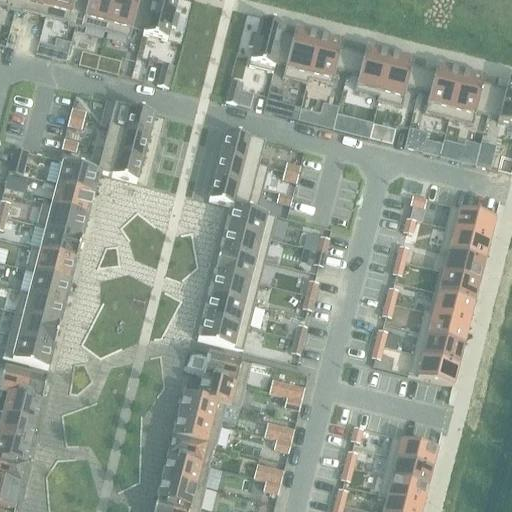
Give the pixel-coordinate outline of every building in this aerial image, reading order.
[(0,0),(0,8),(6,10),(6,12),(13,14),(21,16),(22,16),(23,14),(22,14),(25,0),(0,0)] [(25,0),(22,14),(23,14),(45,20),(49,0),(25,0)] [(49,0),(45,20),(67,26),(68,26),(73,6),(87,9),(89,0),(49,0)] [(67,26),(66,28),(83,32),(83,30),(105,35),(114,0),(89,0),(87,9),(73,6),(68,26),(67,26)] [(114,0),(105,35),(129,42),(132,32),(143,35),(151,3),(141,0),(114,0)] [(143,35),(142,37),(166,44),(170,29),(175,31),(178,17),(174,16),(177,2),(169,0),(151,0),(151,3),(143,35)] [(13,14),(11,26),(18,28),(21,16),(13,14)] [(252,36),(248,49),(253,50),(248,69),(272,75),(275,66),(282,36),(284,29),(260,23),(256,37),(252,36)] [(282,36),(275,66),(285,69),(282,80),(307,87),(308,82),(307,82),(318,38),(295,32),(296,31),(294,31),(292,39),(282,36)] [(318,38),(307,82),(308,82),(332,88),(335,73),(347,75),(352,54),(341,51),(343,43),(342,43),(341,43),(318,38)] [(38,46),(35,57),(51,61),(65,65),(70,45),(56,42),(54,50),(38,46)] [(352,54),(347,75),(358,78),(354,93),(377,99),(378,100),(389,56),(366,50),(367,49),(365,49),(363,56),(352,54)] [(377,99),(376,104),(401,110),(406,91),(418,93),(423,72),(412,69),(414,61),(413,61),(412,61),(389,56),(378,100),(377,99)] [(162,66),(156,88),(168,91),(174,69),(162,66)] [(423,72),(418,93),(429,96),(424,116),(448,122),(460,74),(437,68),(438,67),(436,67),(434,74),(423,72)] [(460,74),(448,122),(472,128),(475,117),(486,120),(494,89),(483,87),(485,79),(483,79),(460,74)] [(494,89),(486,120),(498,122),(497,124),(497,125),(511,128),(511,82),(507,82),(507,83),(508,83),(505,92),(494,89)] [(230,83),(225,105),(237,108),(242,86),(230,83)] [(105,105),(99,129),(108,131),(108,130),(148,140),(153,118),(105,105)] [(280,107),(277,119),(297,124),(299,113),(300,112),(280,107)] [(71,112),(69,120),(83,124),(86,116),(71,112)] [(299,113),(297,124),(306,126),(309,116),(299,113)] [(69,120),(67,129),(81,132),(83,124),(69,120)] [(357,124),(354,138),(368,142),(371,128),(357,124)] [(371,128),(368,142),(390,148),(393,134),(371,128)] [(103,151),(103,152),(142,162),(148,140),(108,130),(108,131),(103,151)] [(408,132),(403,151),(420,155),(425,136),(408,132)] [(225,136),(219,158),(259,168),(265,146),(225,136)] [(63,143),(61,151),(75,155),(78,147),(63,143)] [(442,144),(438,160),(448,162),(452,147),(442,144)] [(93,149),(88,171),(98,174),(98,176),(136,186),(142,162),(103,152),(103,151),(93,149)] [(11,161),(8,175),(16,177),(20,179),(26,155),(19,153),(14,152),(11,161)] [(219,158),(214,180),(263,192),(268,170),(259,168),(219,158)] [(50,165),(45,184),(57,187),(92,196),(98,176),(98,174),(88,171),(62,165),(62,168),(50,165)] [(285,166),(283,174),(298,177),(300,170),(285,166)] [(283,174),(281,183),(295,187),(298,177),(283,174)] [(8,175),(4,189),(13,191),(23,194),(27,180),(20,179),(16,177),(8,175)] [(214,180),(208,204),(224,208),(230,210),(231,208),(257,215),(263,192),(214,180)] [(51,208),(87,217),(92,196),(57,187),(51,208)] [(277,197),(275,206),(290,209),(292,201),(277,197)] [(412,200),(409,208),(424,212),(426,204),(412,200)] [(0,204),(0,205),(0,219),(5,220),(9,206),(0,204)] [(42,205),(36,228),(81,239),(87,217),(51,208),(42,205)] [(230,210),(225,230),(270,242),(275,222),(276,220),(257,215),(231,208),(230,210)] [(450,210),(444,231),(489,243),(495,221),(450,210)] [(406,222),(403,236),(411,238),(415,224),(406,222)] [(34,229),(28,249),(30,249),(30,250),(76,261),(81,239),(36,228),(36,229),(34,229)] [(225,230),(220,253),(265,264),(269,247),(270,242),(225,230)] [(444,231),(439,253),(448,256),(448,255),(484,264),(485,263),(484,263),(489,243),(444,231)] [(320,240),(317,254),(325,256),(328,242),(320,240)] [(30,250),(24,273),(34,276),(34,274),(70,283),(76,261),(30,250)] [(399,250),(396,264),(404,266),(408,252),(399,250)] [(220,253),(214,275),(259,286),(265,264),(220,253)] [(317,254),(313,269),(321,271),(325,256),(317,254)] [(443,275),(443,276),(479,285),(484,264),(484,265),(484,264),(448,255),(448,256),(443,275)] [(396,264),(392,278),(401,280),(404,266),(396,264)] [(34,276),(29,296),(64,305),(70,283),(34,274),(34,276)] [(438,274),(433,295),(474,306),(474,305),(479,285),(443,276),(443,275),(438,274)] [(214,275),(208,297),(254,308),(259,286),(214,275)] [(309,285),(305,298),(314,300),(317,287),(309,285)] [(388,292),(385,306),(394,308),(397,294),(388,292)] [(19,294),(14,315),(59,326),(64,305),(29,296),(19,294)] [(428,315),(428,316),(468,327),(473,306),(474,306),(433,295),(428,315)] [(208,297),(203,319),(248,330),(254,308),(208,297)] [(305,298),(302,313),(310,315),(314,300),(305,298)] [(385,306),(381,320),(390,322),(394,308),(385,306)] [(423,314),(418,336),(463,348),(463,347),(468,327),(428,316),(428,315),(423,314)] [(14,315),(8,337),(53,348),(59,326),(14,315)] [(203,319),(197,343),(242,354),(248,330),(203,319)] [(298,329),(294,342),(303,344),(306,331),(298,329)] [(378,333),(374,347),(383,350),(387,336),(378,333)] [(418,336),(412,357),(458,369),(458,368),(463,348),(418,336)] [(8,337),(2,361),(47,372),(53,348),(8,337)] [(294,342),(290,357),(299,359),(303,344),(294,342)] [(374,347),(371,362),(379,364),(383,350),(374,347)] [(202,379),(245,390),(250,367),(208,357),(207,359),(202,379)] [(412,357),(407,379),(452,390),(457,369),(458,369),(412,357)] [(4,371),(0,385),(0,394),(41,404),(47,381),(4,371)] [(196,400),(226,408),(225,409),(239,412),(245,390),(202,379),(197,400),(196,400)] [(272,383),(269,396),(272,396),(286,400),(301,404),(304,391),(272,383)] [(41,404),(0,394),(0,416),(36,425),(41,404)] [(178,418),(220,429),(225,409),(226,408),(196,400),(197,400),(183,396),(178,418)] [(286,400),(284,410),(298,414),(301,404),(286,400)] [(36,425),(0,416),(0,438),(30,446),(36,425)] [(220,429),(178,418),(172,439),(215,450),(220,429)] [(276,441),(290,445),(293,433),(267,427),(263,440),(275,443),(276,441)] [(353,431),(350,445),(358,447),(362,433),(353,431)] [(30,446),(0,438),(0,460),(25,467),(30,446)] [(215,450),(172,439),(167,460),(210,471),(210,470),(208,470),(213,450),(215,451),(215,450)] [(275,443),(273,453),(288,456),(290,445),(276,441),(275,443)] [(399,443),(394,462),(431,471),(436,452),(399,443)] [(347,455),(344,469),(352,471),(356,457),(347,455)] [(0,460),(0,483),(20,488),(25,467),(0,460)] [(162,481),(204,492),(210,471),(167,460),(162,481)] [(394,462),(390,481),(426,490),(431,471),(394,462)] [(256,468),(253,479),(265,483),(280,486),(283,475),(268,471),(256,468)] [(344,469),(340,483),(348,485),(352,471),(344,469)] [(199,511),(204,492),(162,481),(157,501),(199,511)] [(390,481),(385,499),(421,509),(426,490),(390,481)] [(20,488),(0,483),(0,507),(14,511),(18,495),(20,488)] [(265,483),(263,494),(277,498),(280,486),(265,483)] [(338,492),(334,506),(343,509),(346,495),(338,492)] [(385,499),(381,511),(420,511),(421,509),(385,499)] [(199,511),(157,501),(153,511),(199,511)]
